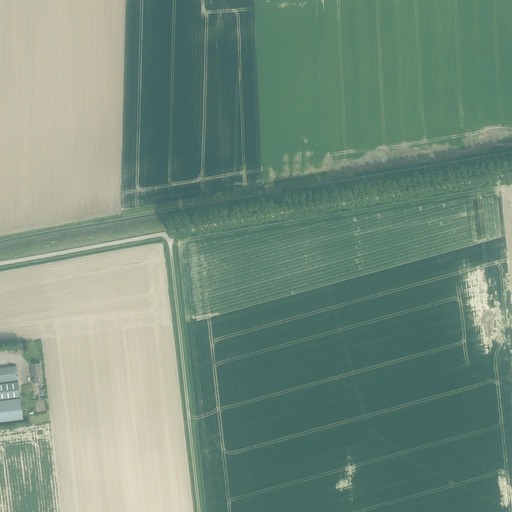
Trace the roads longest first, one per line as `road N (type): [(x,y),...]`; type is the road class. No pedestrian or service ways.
road 1 (unclassified): [(0,262),(511,174)]
road 2 (track): [(168,233),(199,511)]
